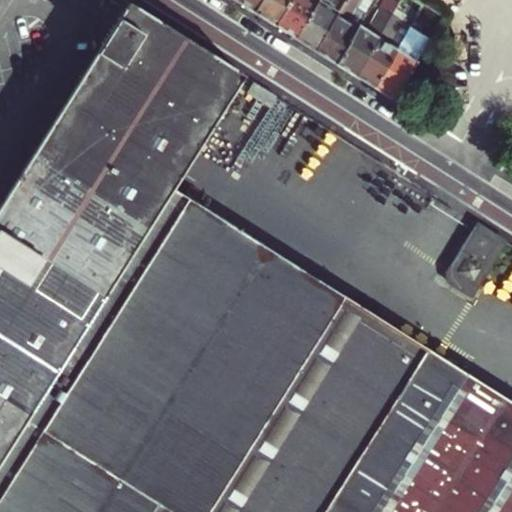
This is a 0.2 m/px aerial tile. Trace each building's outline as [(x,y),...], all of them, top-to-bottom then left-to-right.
[(238,0),(238,1),(257,13),(264,0),(238,0)] [(279,27),(295,0),(264,0),(257,13),(279,27)] [(295,0),(279,27),(299,40),(322,0),(295,0)] [(319,53),(341,14),(331,8),(335,0),(322,0),(299,40),(319,53)] [(349,0),(341,14),(319,53),(330,60),(339,65),(359,30),(350,25),(365,0),(349,0)] [(246,79),(131,7),(0,211),(0,511),(511,511),(511,399),(176,190),(246,79)] [(357,77),(393,15),(382,8),(368,31),(361,27),(359,30),(339,65),(357,77)] [(413,27),(393,15),(357,77),(378,90),(413,27)] [(397,102),(433,40),(413,27),(378,90),(397,102)] [(279,100),(257,86),(250,96),(272,110),(279,100)] [(507,244),(478,225),(446,275),(449,285),(472,300),(507,244)]
